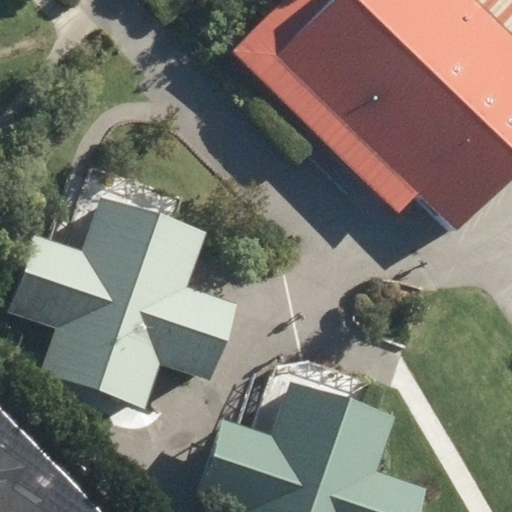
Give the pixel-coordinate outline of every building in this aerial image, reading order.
[(419,200),(459,239),(511,185),(511,0),(292,0),(234,61),(399,221),(419,200)] [(43,382),(147,415),(162,369),(213,386),(238,311),(190,296),(207,241),(101,207),(83,258),(36,243),(11,319),(58,335),(43,382)] [(422,511),(428,496),(378,479),(395,426),(290,391),(274,442),(224,426),(198,506),(216,511),(422,511)] [(511,437),(505,428),(470,450),(505,506),(511,501),(511,437)] [(31,457),(0,436),(0,511),(60,511),(15,481),(31,457)]
